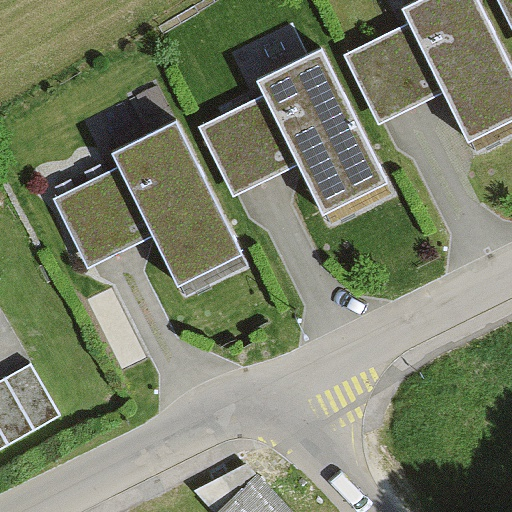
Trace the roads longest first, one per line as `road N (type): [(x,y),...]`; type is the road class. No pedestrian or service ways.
road 1 (residential): [(269,399),(511,275)]
road 2 (residential): [(30,511),(269,399)]
road 3 (unclassified): [(269,399),(373,511)]
